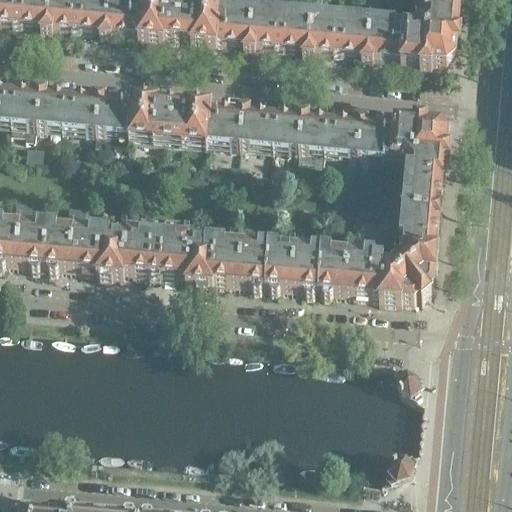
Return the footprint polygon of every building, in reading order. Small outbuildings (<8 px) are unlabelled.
[(22,18),(24,3),(1,1),(0,0),(0,32),(17,34),(19,18),(22,18)] [(74,23),(75,8),(60,7),(60,2),(50,1),(40,0),(39,5),(24,3),(22,18),(19,18),(17,34),(41,36),(40,40),(52,41),(53,37),(76,39),(78,23),(74,23)] [(312,12),(313,0),(305,0),(304,11),(312,12)] [(321,13),(322,0),(320,0),(313,0),(312,12),(321,13)] [(396,10),(388,0),(381,6),(390,15),(396,10)] [(403,5),(398,0),(388,0),(396,10),(403,5)] [(460,11),(461,4),(458,1),(458,0),(415,0),(415,5),(420,6),(419,12),(423,13),(422,20),(441,22),(442,14),(457,16),(457,13),(460,11)] [(371,17),(373,5),(364,4),(363,17),(371,17)] [(380,18),(381,5),(373,5),(371,17),(380,18)] [(138,45),(141,14),(119,12),(119,7),(99,6),(98,10),(75,8),(74,23),(78,23),(76,39),(100,41),(99,45),(111,46),(111,42),(138,45)] [(217,52),(220,21),(220,19),(141,11),(141,14),(138,45),(141,49),(164,51),(164,48),(191,51),(191,53),(213,55),(217,52)] [(459,55),(460,42),(458,42),(460,16),(457,16),(442,14),(441,22),(422,20),(421,33),(412,41),(403,40),(402,53),(398,52),(397,68),(400,68),(400,72),(419,74),(419,77),(432,78),(432,75),(447,76),(455,69),(456,55),(459,55)] [(284,42),(285,27),(262,25),(263,20),(242,19),(242,23),(220,21),(217,52),(243,54),(243,58),(255,59),(255,55),(279,57),(280,42),(284,42)] [(335,47),(337,32),(321,30),(321,26),(301,24),(301,28),(285,27),(284,42),(280,42),(279,57),(302,59),(302,63),(314,64),(314,60),(338,63),(339,47),(335,47)] [(402,53),(403,40),(401,37),(380,35),(380,31),(360,29),(360,34),(337,32),(335,47),(339,47),(338,63),(361,65),(361,69),(373,70),(373,66),(397,68),(398,52),(402,53)] [(10,117),(11,101),(0,100),(0,131),(12,132),(13,117),(10,117)] [(69,122),(70,107),(46,105),(47,101),(35,100),(35,103),(11,101),(10,117),(13,117),(12,132),(11,142),(27,144),(26,148),(36,149),(37,139),(47,140),(48,136),(63,137),(65,122),(69,122)] [(129,143),(132,112),(105,110),(106,106),(94,105),(94,109),(70,107),(69,122),(65,122),(63,137),(86,139),(86,143),(96,144),(106,145),(107,141),(129,143)] [(208,153),(208,150),(211,119),(207,115),(185,113),(185,116),(171,114),(158,113),(158,110),(136,109),(132,112),(129,143),(129,145),(208,153)] [(271,140),(272,125),(249,123),(249,119),(237,118),(237,122),(211,119),(208,150),(230,152),(230,156),(240,157),(250,158),(250,154),(273,156),(275,141),(271,140)] [(330,146),(331,130),(308,128),(308,124),(296,123),(296,127),(272,125),(271,140),(275,141),(273,156),(289,157),(288,162),(309,164),(309,159),(325,160),(326,145),(330,146)] [(389,151),(390,135),(367,133),(367,129),(355,128),(355,132),(331,130),(330,146),(326,145),(325,160),(348,163),(347,167),(368,169),(368,164),(389,166),(392,164),(393,151),(389,151)] [(449,172),(450,159),(447,159),(448,144),(441,136),(426,134),(427,132),(414,130),(414,133),(394,132),(394,136),(390,135),(389,151),(393,151),(392,164),(401,165),(411,177),(410,184),(427,185),(427,189),(442,191),(444,191),(446,172),(449,172)] [(35,167),(36,154),(28,154),(26,166),(35,167)] [(43,168),(44,155),(36,154),(35,167),(43,168)] [(94,173),(95,160),(86,159),(85,172),(94,173)] [(102,173),(103,160),(95,160),(94,173),(102,173)] [(165,179),(167,166),(158,165),(157,178),(165,179)] [(174,180),(175,167),(167,166),(165,179),(174,180)] [(237,185),(238,173),(230,172),(229,185),(237,185)] [(246,186),(247,173),(238,173),(237,185),(246,186)] [(296,191),(297,178),(289,177),(288,190),(296,191)] [(305,192),(306,179),(297,178),(296,191),(305,192)] [(440,233),(441,220),(440,220),(442,191),(427,189),(427,185),(410,184),(408,213),(403,212),(402,223),(401,233),(406,234),(403,263),(420,264),(421,260),(436,262),(439,232),(440,233)] [(370,202),(380,194),(375,187),(365,195),(370,202)] [(354,204),(356,191),(347,190),(346,203),(354,204)] [(363,204),(364,192),(356,191),(354,204),(363,204)] [(376,208),(385,200),(380,194),(370,202),(376,208)] [(23,222),(24,209),(15,208),(14,221),(23,222)] [(31,223),(32,210),(24,209),(23,222),(31,223)] [(387,221),(387,213),(375,212),(374,220),(387,221)] [(75,227),(77,214),(68,213),(67,226),(75,227)] [(84,227),(85,215),(77,214),(75,227),(84,227)] [(128,232),(130,219),(121,218),(120,231),(128,232)] [(137,232),(138,220),(130,219),(128,232),(137,232)] [(386,230),(387,221),(374,220),(373,229),(386,230)] [(191,237),(192,224),(184,224),(183,236),(191,237)] [(199,238),(200,225),(192,224),(191,237),(199,238)] [(244,242),(245,229),(237,228),(236,241),(244,242)] [(252,243),(253,230),(245,229),(244,242),(252,243)] [(18,276),(21,239),(5,237),(5,233),(0,232),(0,277),(3,277),(6,275),(18,276)] [(382,242),(374,232),(368,238),(376,247),(382,242)] [(297,247),(298,234),(290,233),(288,246),(297,247)] [(305,248),(306,235),(298,234),(297,247),(305,248)] [(44,278),(48,237),(38,236),(37,240),(21,239),(18,276),(29,277),(32,280),(38,281),(41,278),(44,278)] [(71,280),(74,244),(58,242),(58,238),(48,237),(44,278),(47,278),(50,282),(56,282),(59,279),(71,280)] [(350,252),(351,239),(342,238),(341,251),(350,252)] [(376,247),(368,238),(361,243),(369,253),(376,247)] [(358,252),(359,240),(351,239),(350,252),(358,252)] [(97,283),(101,242),(90,241),(90,245),(74,244),(71,280),(96,283),(97,283)] [(124,283),(127,248),(111,247),(111,242),(101,242),(97,283),(96,283),(96,286),(100,286),(100,289),(113,290),(113,287),(124,288),(124,283)] [(213,293),(216,252),(217,243),(207,243),(207,247),(190,245),(190,250),(189,254),(186,289),(185,294),(196,295),(196,298),(209,299),(209,296),(213,296),(213,293)] [(186,289),(189,254),(190,250),(127,244),(127,248),(124,283),(186,289)] [(239,296),(242,259),(226,257),(227,253),(216,252),(213,293),(239,296)] [(265,298),(269,257),(259,256),(258,260),(242,259),(239,296),(251,297),(253,300),(259,301),(263,298),(265,298)] [(292,300),(295,264),(279,262),(280,258),(269,257),(265,298),(268,298),(271,302),(277,302),(280,299),(292,300)] [(433,297),(434,285),(436,285),(438,262),(436,262),(421,260),(420,264),(403,263),(402,271),(392,280),(382,279),(381,292),(372,291),(371,308),(379,308),(378,311),(401,313),(402,311),(414,313),(419,309),(422,313),(431,305),(428,301),(433,297)] [(318,303),(322,262),(312,261),(311,265),(295,264),(292,300),(303,301),(306,305),(312,305),(316,303),(318,303)] [(345,305),(348,268),(332,267),(332,263),(322,262),(318,303),(321,303),(324,306),(330,307),(333,304),(345,305)] [(381,292),(382,279),(383,272),(374,271),(374,266),(365,265),(364,270),(348,268),(345,305),(371,308),(372,291),(381,292)] [(422,403),(418,386),(417,385),(416,384),(401,376),(399,379),(396,380),(400,399),(417,407),(419,404),(422,403)] [(409,483),(416,468),(414,466),(412,462),(394,468),(386,485),(390,487),(391,490),(408,485),(409,484),(409,483)]
